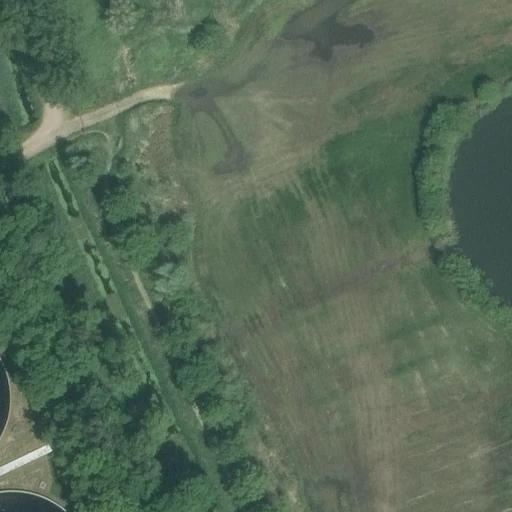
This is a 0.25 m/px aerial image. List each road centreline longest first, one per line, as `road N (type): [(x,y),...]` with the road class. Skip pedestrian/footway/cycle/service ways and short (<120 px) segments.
road 1 (track): [(233,511),(112,206),(107,127),(65,127)]
road 2 (track): [(65,127),(17,0)]
